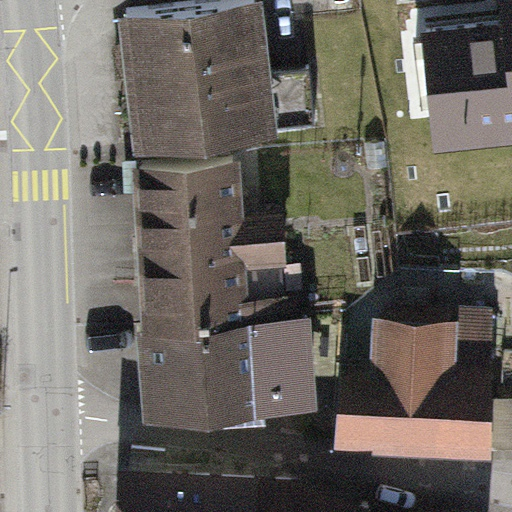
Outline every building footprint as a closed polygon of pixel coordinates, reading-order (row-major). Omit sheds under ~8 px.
[(219,0),(195,0),(129,8),(145,140),(235,130),(219,0)] [(219,0),(235,130),(318,120),(312,65),(268,70),(258,0),(219,0)] [(145,156),(134,157),(134,169),(145,169),(154,322),(292,313),(288,262),(245,261),(237,155),(145,162),(145,156)] [(346,360),(340,433),(380,435),(381,438),(496,442),(494,323),(487,322),(490,304),(399,300),(389,310),(388,317),(384,317),(383,362),(346,360)] [(292,313),(154,322),(159,409),(313,399),(310,350),(293,350),(292,313)] [(166,446),(134,445),(130,511),(371,511),(372,501),(297,497),(297,480),(166,471),(166,446)]
